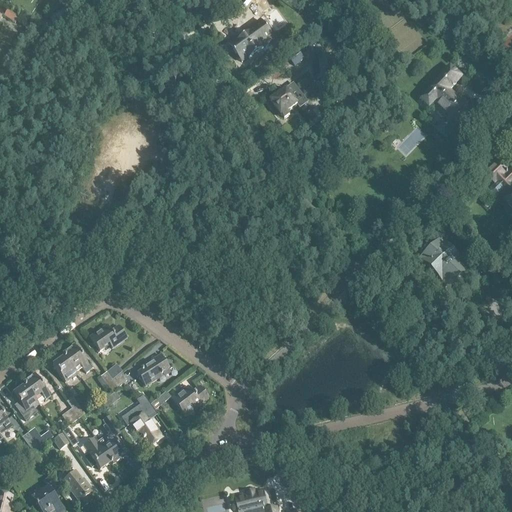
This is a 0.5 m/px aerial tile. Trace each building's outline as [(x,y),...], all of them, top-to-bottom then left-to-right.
[(255,18),(265,10),(258,2),(248,9),(255,18)] [(4,17),(15,24),(19,19),(8,11),(4,17)] [(249,31),(250,33),(237,43),(236,40),(228,45),(230,48),(229,50),(231,52),(234,52),(236,56),(236,58),(238,61),(240,61),(241,63),(248,58),(248,59),(249,59),(262,50),(261,48),(277,37),(265,19),(249,31)] [(1,33),(10,39),(17,28),(9,22),(1,33)] [(295,67),(305,59),(301,54),(291,62),(295,67)] [(335,63),(334,59),(312,61),(314,76),(316,76),(317,81),(336,79),(336,75),(339,75),(338,63),(335,63)] [(462,79),(450,67),(439,79),(441,80),(429,92),(430,92),(421,101),(429,108),(435,103),(450,118),(437,132),(444,139),(448,136),(449,137),(461,125),(461,126),(475,112),(471,108),(472,107),(465,99),(462,102),(450,91),(462,79)] [(286,90),(269,102),(274,108),(274,111),(277,115),(279,116),(280,117),(281,116),(283,119),(288,116),(286,112),(297,105),(300,110),(308,103),(294,84),(286,90)] [(17,99),(9,94),(4,104),(12,108),(17,99)] [(511,174),(510,176),(498,163),(486,175),(495,185),(490,189),(490,193),(492,195),(496,195),(497,194),(511,210),(511,174)] [(472,271),(441,239),(419,260),(450,292),(472,271)] [(89,339),(100,354),(105,350),(104,349),(109,346),(112,350),(127,339),(118,327),(111,333),(107,327),(89,339)] [(511,335),(496,332),(493,347),(511,351),(511,335)] [(63,355),(64,357),(76,373),(82,369),(86,375),(92,371),(89,367),(74,347),(63,355)] [(169,369),(161,356),(141,369),(142,370),(136,374),(145,388),(162,377),(161,376),(162,375),(161,374),(164,372),(169,369)] [(64,358),(52,366),(66,385),(72,380),(73,380),(78,377),(76,373),(64,357),(63,357),(64,358)] [(122,373),(116,366),(107,374),(112,381),(121,374),(122,373)] [(118,389),(112,381),(107,374),(100,378),(113,395),(118,391),(118,389)] [(121,374),(112,381),(118,389),(127,382),(121,374)] [(34,376),(23,384),(25,385),(37,402),(42,398),(45,402),(50,398),(34,376)] [(39,406),(37,402),(25,385),(24,386),(24,387),(13,395),(26,413),(33,408),(34,410),(39,406)] [(188,388),(171,401),(184,418),(209,400),(200,388),(192,393),(188,388)] [(166,393),(150,406),(154,412),(171,399),(166,393)] [(144,397),(138,401),(142,407),(151,420),(157,416),(154,412),(150,406),(144,397)] [(66,403),(71,410),(79,420),(85,416),(72,399),(66,403)] [(105,411),(113,406),(108,399),(101,404),(105,411)] [(149,448),(162,439),(149,421),(151,420),(142,407),(124,419),(140,442),(142,441),(143,441),(144,441),(149,448)] [(99,408),(94,411),(97,416),(102,412),(99,408)] [(61,417),(69,427),(72,425),(79,420),(71,410),(61,417)] [(0,432),(4,430),(7,433),(12,429),(0,412),(0,432)] [(106,444),(101,447),(111,464),(113,466),(124,458),(117,447),(119,445),(114,438),(120,434),(108,418),(102,422),(105,426),(102,428),(108,436),(103,439),(105,442),(106,444)] [(78,444),(69,431),(74,428),(72,425),(69,427),(67,429),(68,430),(62,433),(72,448),(78,444)] [(37,434),(37,435),(32,438),(39,449),(53,439),(48,433),(40,438),(37,434)] [(32,453),(39,449),(32,438),(29,434),(22,439),(32,453)] [(69,445),(62,434),(53,441),(60,451),(69,445)] [(100,472),(111,464),(101,447),(99,445),(87,453),(100,472)] [(13,471),(10,468),(4,473),(8,478),(10,477),(13,471)] [(62,482),(71,493),(78,503),(77,504),(81,510),(91,502),(87,497),(93,492),(83,479),(81,481),(75,472),(62,482)] [(48,488),(32,499),(31,500),(39,511),(64,511),(55,498),(60,495),(49,479),(44,483),(48,488)] [(239,511),(254,511),(264,510),(264,511),(278,511),(277,508),(270,509),(266,491),(263,492),(263,491),(236,498),(239,511)] [(0,507),(9,510),(12,498),(0,495),(0,507)]
